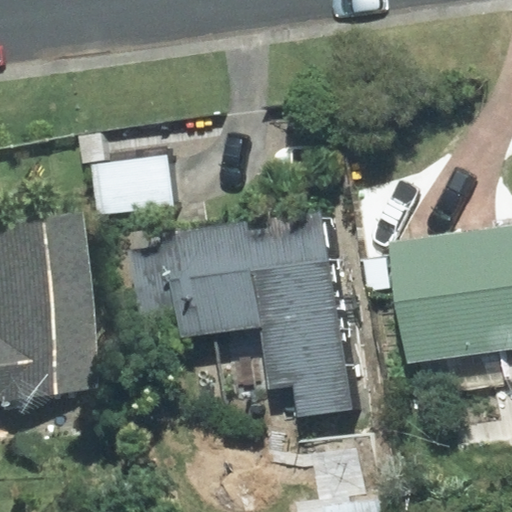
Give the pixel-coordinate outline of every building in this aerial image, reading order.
[(119,212),(193,204),(188,154),(113,163),(119,212)] [(368,407),(346,208),(186,226),(188,244),(153,248),(160,316),(201,311),(204,333),(279,326),(285,386),(310,384),(314,413),(368,407)] [(0,399),(86,389),(64,212),(0,220),(0,399)] [(430,395),(511,383),(511,358),(511,350),(511,225),(409,239),(430,395)] [(392,511),(390,499),(331,506),(331,511),(392,511)]
